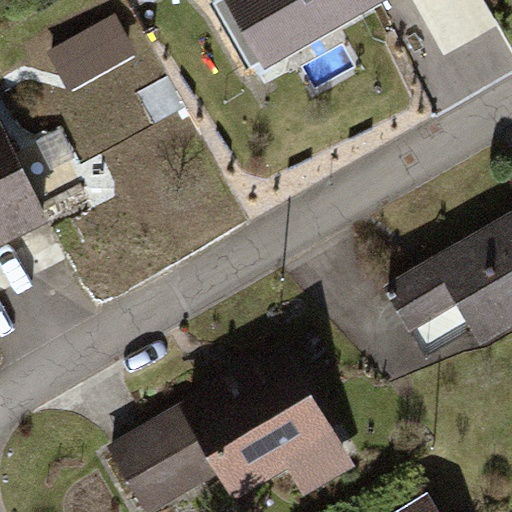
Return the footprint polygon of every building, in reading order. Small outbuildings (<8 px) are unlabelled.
[(245,0),(280,62),(391,0),(245,0)] [(0,249),(63,216),(6,108),(0,111),(0,249)] [(511,217),(400,283),(424,323),(467,298),(494,343),(511,332),(511,217)] [(299,340),(116,442),(155,511),(162,511),(235,472),(246,491),(302,460),(321,495),(370,467),(299,340)] [(452,511),(441,493),(408,511),(452,511)]
